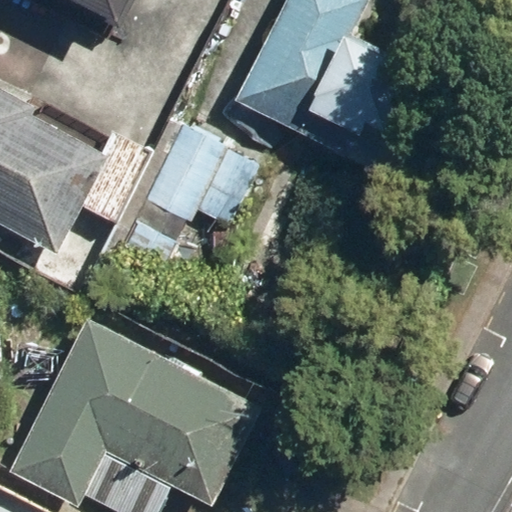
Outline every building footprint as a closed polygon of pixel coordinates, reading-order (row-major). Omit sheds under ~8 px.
[(143,0),(91,0),(135,19),(143,0)] [(413,70),(422,52),(364,24),(375,0),(289,0),(243,96),(309,127),(321,103),(376,130),(383,116),(409,128),(432,80),(413,70)] [(122,125),(110,147),(45,113),(50,102),(0,75),(0,211),(66,246),(88,204),(116,219),(156,143),(122,125)] [(240,147),(191,120),(107,274),(166,306),(185,271),(168,262),(200,204),(225,217),(247,176),(229,166),(240,147)] [(267,398),(95,313),(19,465),(90,500),(93,493),(131,511),(166,511),(183,479),(218,496),(267,398)]
